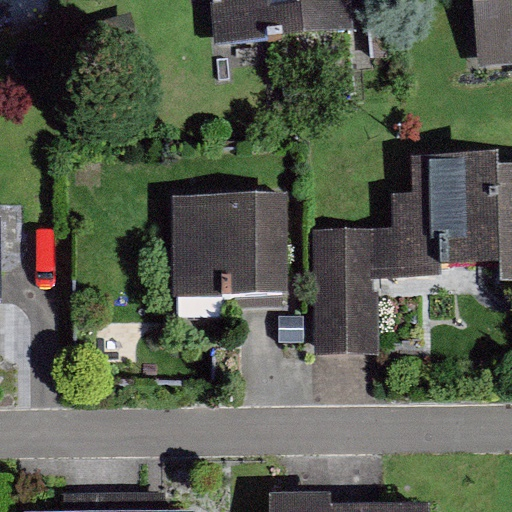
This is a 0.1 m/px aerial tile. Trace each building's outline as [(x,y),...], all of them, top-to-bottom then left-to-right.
[(0,0),(0,55),(23,54),(20,0),(0,0)] [(385,37),(382,0),(242,0),(246,46),(385,37)] [(511,281),(511,171),(496,171),(495,159),(416,160),(417,197),(393,197),(394,229),(313,231),(316,355),(351,355),(375,354),(374,279),(441,278),(441,267),(502,266),(502,281),(511,281)] [(283,194),(173,197),(176,297),(262,294),(287,293),(283,194)] [(426,511),(427,505),(351,506),(330,506),(330,493),(270,493),(270,511),(426,511)]
